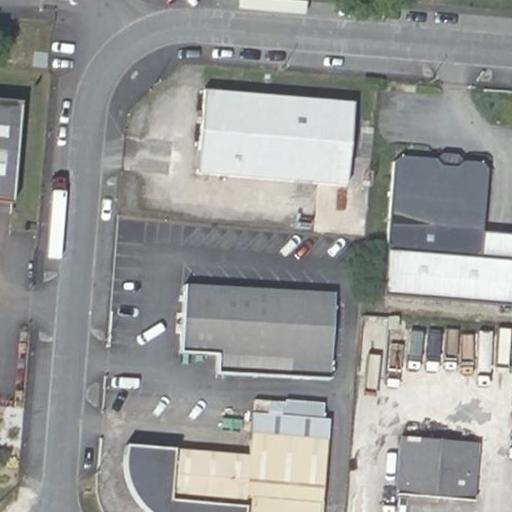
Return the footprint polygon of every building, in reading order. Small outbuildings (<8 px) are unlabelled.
[(0,200),(14,202),(24,103),(24,101),(0,98),(0,200)] [(354,117),(207,106),(201,179),(348,190),(354,117)] [(495,167),(400,159),(388,296),(511,307),(511,235),(489,234),(495,167)] [(187,300),(183,367),(338,377),(342,310),(343,293),(228,286),(227,302),(187,300)] [(319,511),(321,499),(325,499),(333,418),(262,412),(258,453),(135,441),(133,449),(132,457),(132,466),(134,474),(136,482),(139,490),(144,497),(149,504),(155,510),(158,511),(319,511)] [(491,443),(412,436),(409,494),(487,503),(491,443)]
